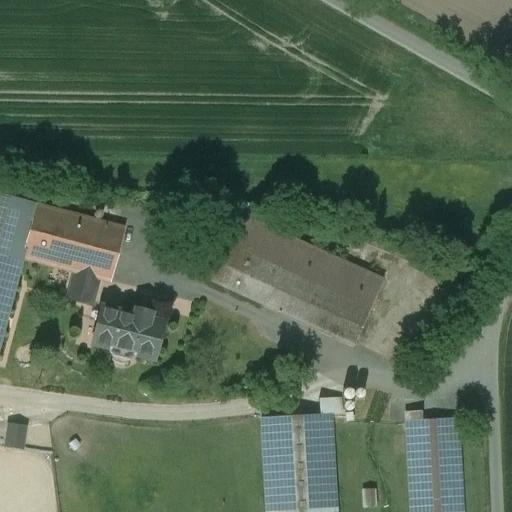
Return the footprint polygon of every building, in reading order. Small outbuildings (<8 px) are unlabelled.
[(0,197),(0,336),(21,259),(35,207),(0,197)] [(123,230),(35,207),(21,259),(74,273),(96,279),(109,282),(123,230)] [(382,282),(235,215),(205,281),(223,290),(248,235),(285,251),(277,269),(369,311),(382,282)] [(285,251),(248,235),(223,290),(260,306),(277,269),(285,251)] [(369,311),(277,269),(260,306),(352,348),(369,311)] [(96,279),(74,273),(67,300),(89,306),(96,279)] [(132,317),(116,313),(116,314),(102,310),(102,309),(100,309),(91,345),(92,346),(93,345),(108,349),(107,353),(110,358),(127,362),(133,359),(134,356),(151,360),(150,361),(152,361),(162,324),(160,324),(147,321),(149,315),(148,314),(148,315),(135,312),(135,311),(134,311),(132,317)] [(320,416),(264,419),(268,511),(333,511),(328,425),(328,417),(340,416),(339,399),(318,400),(320,416)] [(460,511),(455,419),(422,421),(422,412),(408,413),(408,428),(413,511),(460,511)] [(5,425),(3,448),(21,450),(23,426),(5,425)]
